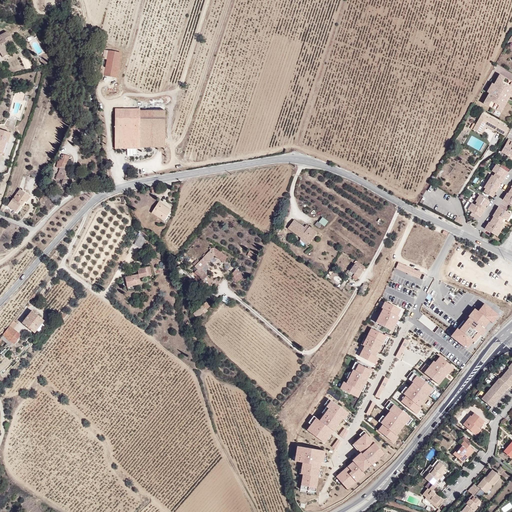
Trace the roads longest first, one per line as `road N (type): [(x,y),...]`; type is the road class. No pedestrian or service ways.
road 1 (tertiary): [(106,193),(246,163),(306,161),(502,253)]
road 2 (tertiary): [(0,302),(106,193)]
road 3 (residential): [(106,193),(70,197),(33,229),(0,216)]
